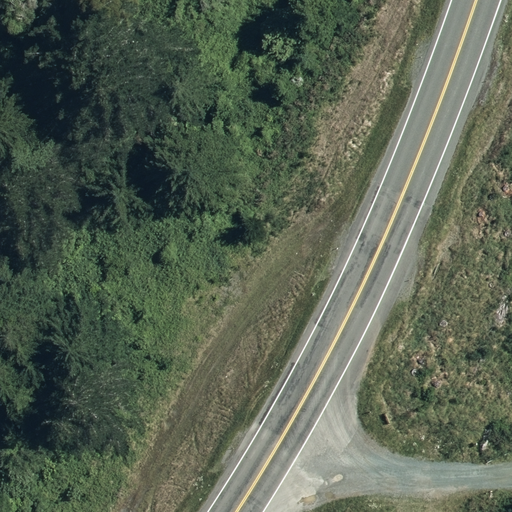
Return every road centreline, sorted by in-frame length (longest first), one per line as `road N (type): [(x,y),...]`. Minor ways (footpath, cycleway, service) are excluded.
road 1 (trunk): [(247,456),(379,221),(464,0)]
road 2 (unknown): [(379,221),(333,234),(261,300),(129,511)]
road 3 (unclassified): [(247,456),(466,465),(511,440)]
